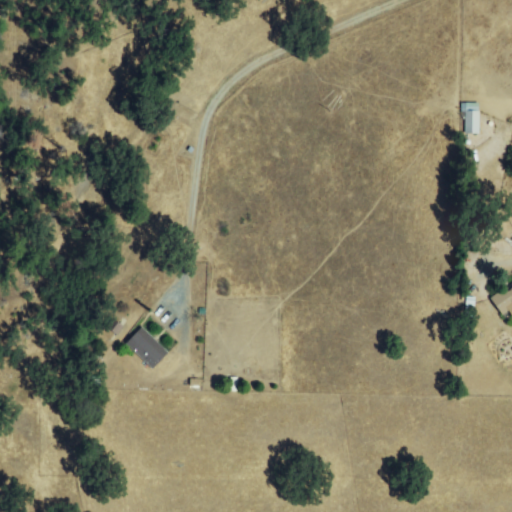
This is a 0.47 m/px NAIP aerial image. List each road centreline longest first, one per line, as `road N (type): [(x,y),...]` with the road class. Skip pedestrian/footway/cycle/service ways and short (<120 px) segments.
road 1 (residential): [(400,0),(257,64),(213,110),(198,215),(220,267),(216,383)]
road 2 (residential): [(98,437),(216,383),(205,437),(157,502),(92,480),(98,437)]
